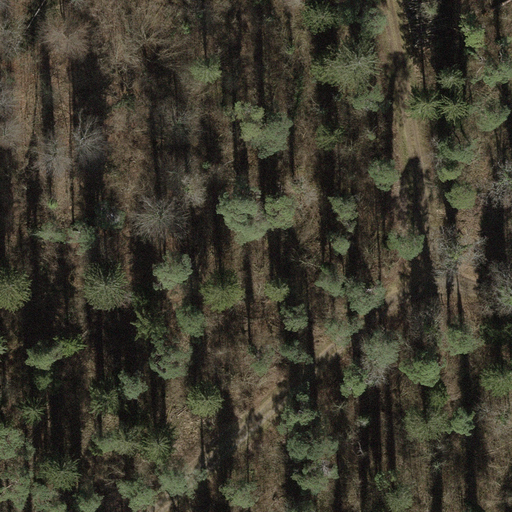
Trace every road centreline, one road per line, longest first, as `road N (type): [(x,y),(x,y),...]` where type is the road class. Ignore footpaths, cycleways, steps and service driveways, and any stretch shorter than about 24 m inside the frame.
road 1 (track): [(381,0),(423,180),(423,250),(396,295),(495,511)]
road 2 (track): [(146,511),(396,295)]
